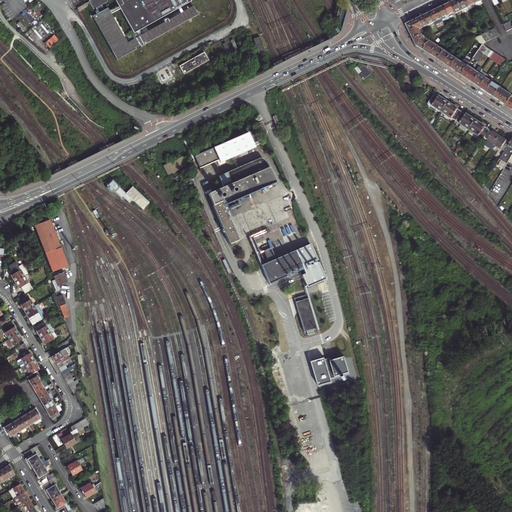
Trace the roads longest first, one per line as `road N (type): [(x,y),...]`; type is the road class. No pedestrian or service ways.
road 1 (primary): [(355,31),(107,159),(0,204)]
road 2 (primary): [(0,216),(328,54)]
road 3 (residential): [(0,292),(68,401),(68,416),(40,438)]
